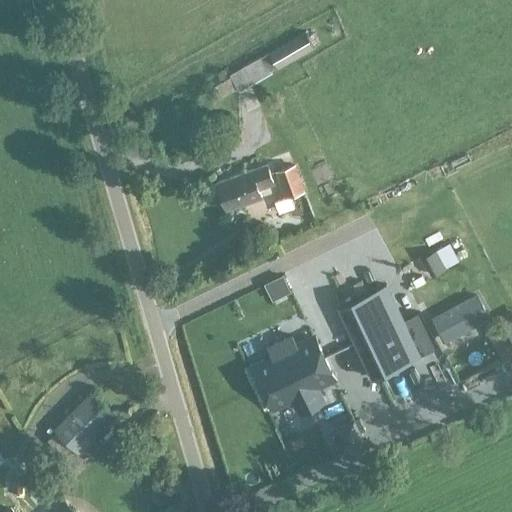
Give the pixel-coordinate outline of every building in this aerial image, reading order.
[(305,30),(229,73),(231,76),(239,87),(241,91),(273,72),(271,68),(277,65),(278,68),(315,47),(305,30)] [(261,196),(259,189),(275,183),(268,163),(218,181),(228,208),(261,196)] [(296,163),(275,170),(285,197),(306,190),(296,163)] [(446,267),(436,249),(427,254),(436,272),(446,267)] [(416,276),(428,268),(421,258),(409,267),(416,276)] [(386,283),(339,305),(356,341),(404,319),(386,283)] [(478,293),(432,317),(446,342),(492,318),(478,293)] [(404,319),(356,341),(373,378),(421,356),(404,319)] [(511,341),(503,324),(494,329),(507,355),(511,352),(511,341)] [(273,355),(253,364),(262,383),(282,373),(284,376),(325,356),(315,335),(297,343),(293,335),(269,346),(273,355)] [(282,373),(262,383),(274,408),(294,398),(300,411),(324,400),(318,387),(336,378),(325,356),(284,376),(282,373)] [(79,450),(94,435),(115,414),(93,392),(56,428),(79,450)] [(406,412),(418,437),(441,426),(428,401),(406,412)] [(360,439),(352,422),(335,430),(343,447),(360,439)] [(289,437),(283,425),(278,427),(284,439),(289,437)] [(368,444),(383,457),(392,446),(377,433),(368,444)] [(75,511),(65,502),(55,511),(75,511)]
